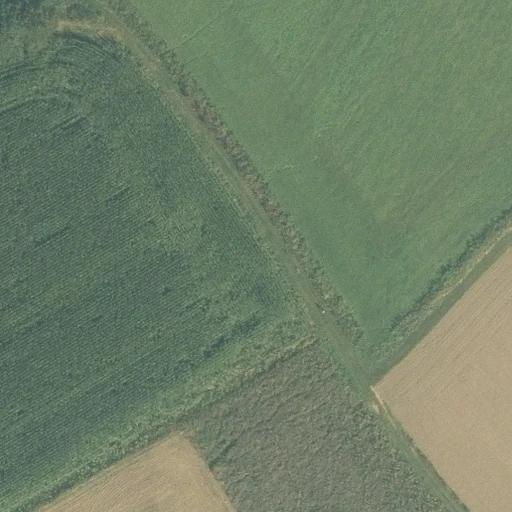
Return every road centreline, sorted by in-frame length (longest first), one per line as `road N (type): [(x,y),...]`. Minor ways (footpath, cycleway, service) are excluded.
road 1 (track): [(454,511),(418,472),(330,326),(134,40),(81,7)]
road 2 (track): [(361,383),(407,352),(511,247)]
